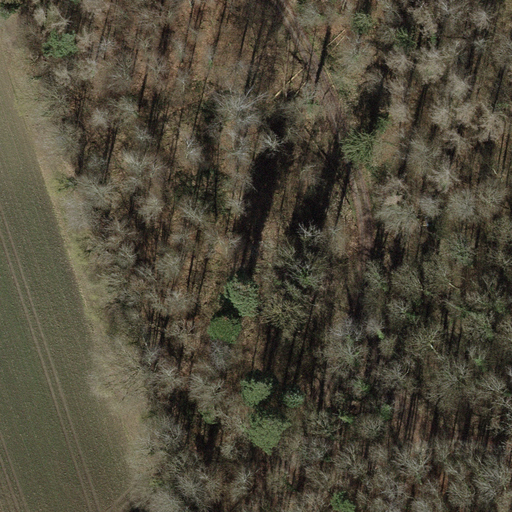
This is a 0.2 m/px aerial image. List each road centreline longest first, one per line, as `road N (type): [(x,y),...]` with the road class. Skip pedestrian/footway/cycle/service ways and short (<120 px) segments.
road 1 (track): [(358,302),(367,206),(347,137),(278,0)]
road 2 (track): [(263,511),(358,302)]
road 3 (track): [(425,442),(363,462),(294,511)]
